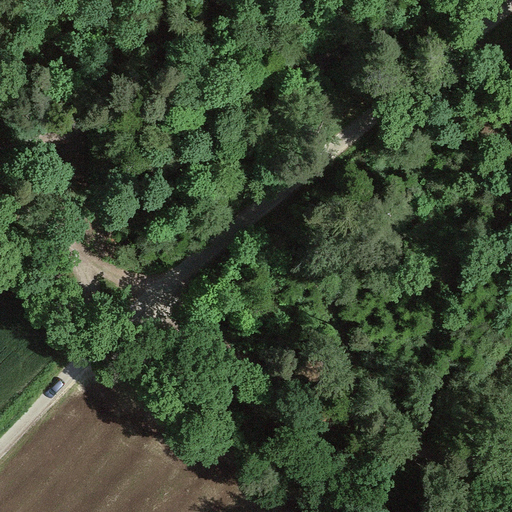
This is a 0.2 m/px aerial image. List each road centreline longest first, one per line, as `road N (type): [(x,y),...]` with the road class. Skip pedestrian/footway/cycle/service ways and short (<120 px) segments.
road 1 (unclassified): [(505,0),(111,333),(0,452)]
road 2 (track): [(0,154),(305,66),(475,0)]
road 3 (track): [(511,471),(392,436),(149,304)]
road 4 (track): [(0,194),(122,275),(169,288)]
